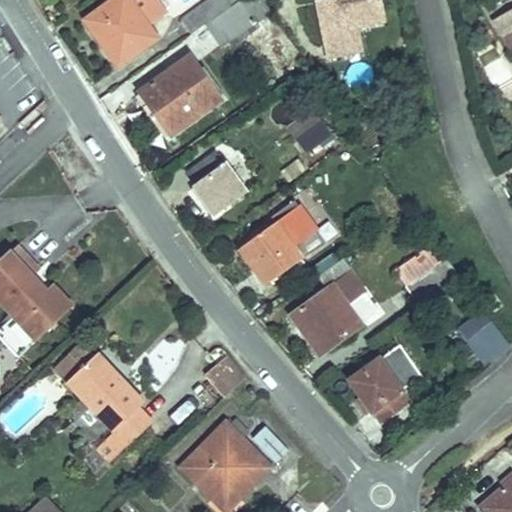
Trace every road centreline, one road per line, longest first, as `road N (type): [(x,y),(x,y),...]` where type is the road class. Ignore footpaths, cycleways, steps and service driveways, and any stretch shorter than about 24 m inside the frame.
road 1 (residential): [(370,483),(125,199),(3,0)]
road 2 (residential): [(427,0),(450,125),(511,245)]
road 3 (residential): [(508,384),(370,483)]
